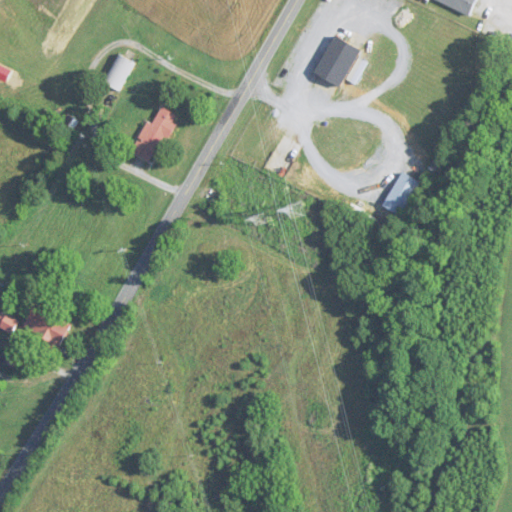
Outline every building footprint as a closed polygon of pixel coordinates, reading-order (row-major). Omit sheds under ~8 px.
[(480,0),(437,0),(474,16),(480,0)] [(365,47),(336,35),(320,74),(349,86),(365,47)] [(119,91),(137,63),(122,53),(104,81),(119,91)] [(134,150),(153,162),(181,116),(162,105),(134,150)] [(402,217),(422,182),(404,171),(384,206),(402,217)] [(0,240),(0,256),(4,260),(32,224),(20,215),(0,240)] [(37,305),(23,330),(60,350),(74,325),(37,305)] [(0,326),(13,334),(20,322),(3,312),(0,316),(0,326)]
